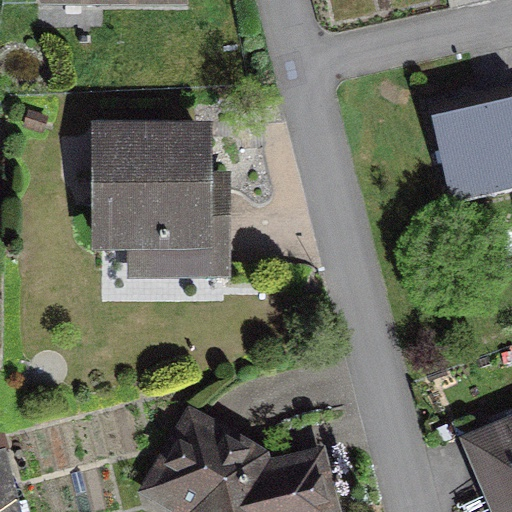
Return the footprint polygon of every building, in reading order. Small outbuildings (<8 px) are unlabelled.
[(185,0),(40,0),(40,14),(185,15),(185,0)] [(511,199),(511,106),(438,122),(457,211),(511,199)] [(214,134),(92,135),(92,269),(214,269),(214,134)] [(192,426),(161,480),(204,511),(325,511),(314,467),(277,475),(192,426)] [(511,511),(511,432),(464,452),(487,511),(511,511)] [(0,511),(18,511),(6,455),(0,456),(0,511)]
